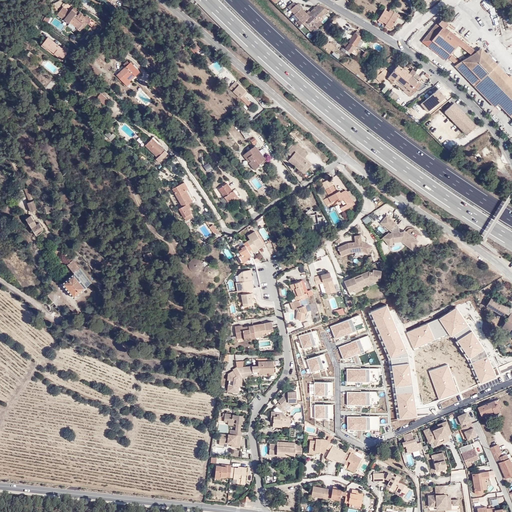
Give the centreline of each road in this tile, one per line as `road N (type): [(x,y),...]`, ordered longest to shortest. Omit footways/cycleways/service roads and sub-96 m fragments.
road 1 (motorway): [(210,0),(395,161),(511,238)]
road 2 (motorway): [(511,219),(405,147),(234,0)]
road 3 (residential): [(335,162),(226,232),(148,131)]
road 4 (unclassified): [(162,0),(343,156)]
road 5 (secondary): [(237,511),(0,486)]
road 6 (residential): [(259,490),(252,418),(287,371),(261,270)]
road 7 (unclassified): [(343,156),(511,276)]
road 8 (tertiary): [(511,158),(457,90),(394,43)]
